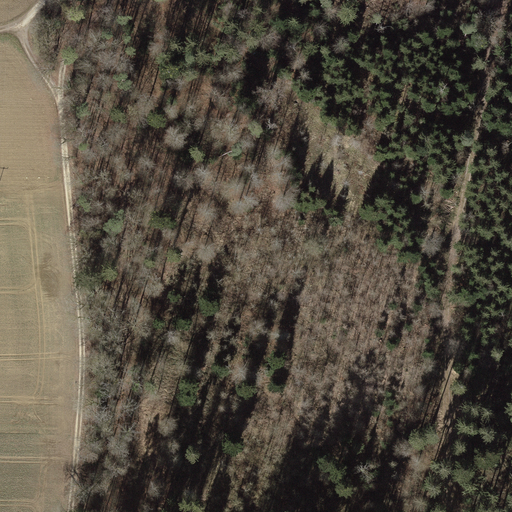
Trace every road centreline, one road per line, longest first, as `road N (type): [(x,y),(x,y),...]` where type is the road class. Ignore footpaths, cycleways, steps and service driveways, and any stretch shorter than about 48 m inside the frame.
road 1 (track): [(502,0),(448,243),(445,511)]
road 2 (track): [(65,511),(79,342),(58,71)]
